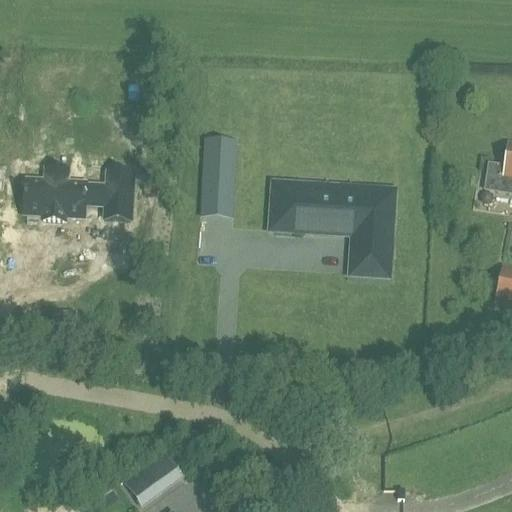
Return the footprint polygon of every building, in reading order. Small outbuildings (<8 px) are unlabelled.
[(203,142),(201,198),(235,200),(237,144),(203,142)] [(511,147),(508,147),(503,179),(511,180),(511,147)] [(25,184),(24,190),(26,190),(25,194),(25,204),(43,205),(43,210),(65,211),(65,206),(84,207),(84,194),(106,195),(105,209),(130,210),(133,164),(108,162),(107,176),(85,175),(86,173),(70,172),(70,167),(43,166),(43,171),(27,170),(26,184),(25,184)] [(393,195),(361,193),(360,201),(312,198),(313,190),(274,188),(272,232),(302,234),(302,226),(354,229),(351,277),(387,279),(393,195)] [(511,307),(511,271),(502,270),(500,281),(497,293),(495,304),(511,307)] [(156,494),(143,476),(126,488),(139,506),(156,494)]
